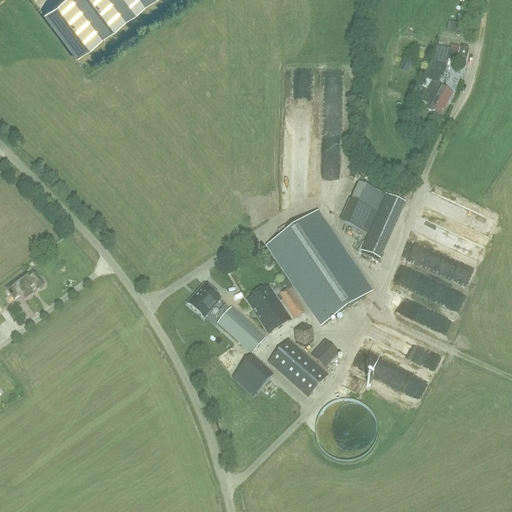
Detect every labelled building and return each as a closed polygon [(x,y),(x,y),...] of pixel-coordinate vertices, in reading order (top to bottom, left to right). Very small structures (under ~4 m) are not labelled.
[(64,0),(59,4),(46,14),(78,57),(155,0),(64,0)] [(470,26),(459,24),(457,34),(468,37),(470,26)] [(437,47),(424,78),(432,82),(437,84),(440,76),(442,77),(446,68),(444,67),(448,60),(452,61),(457,62),(456,66),(465,68),(469,52),(460,49),(459,53),(437,47)] [(411,64),(403,61),(400,71),(407,73),(411,64)] [(422,98),(421,101),(421,102),(429,106),(427,110),(440,117),(453,94),(439,86),(440,85),(437,84),(432,82),(427,90),(425,91),(422,98)] [(400,177),(396,185),(404,190),(409,182),(400,177)] [(351,201),(355,203),(345,225),(367,235),(385,196),(358,184),(351,201)] [(405,205),(385,196),(367,235),(360,252),(380,261),(405,205)] [(441,205),(437,216),(463,226),(467,215),(441,205)] [(370,295),(326,229),(316,214),(269,246),(323,327),(370,295)] [(449,250),(453,238),(424,228),(419,239),(449,250)] [(441,264),(443,258),(411,246),(405,263),(464,286),(468,275),(441,264)] [(395,286),(453,309),(459,296),(401,273),(395,286)] [(22,295),(25,300),(44,285),(36,274),(29,279),(26,275),(7,289),(15,300),(22,295)] [(204,286),(188,305),(203,319),(220,300),(204,286)] [(279,296),(276,298),(269,287),(247,301),(269,335),(291,321),(280,303),(283,301),(294,319),(303,313),(288,289),(279,295),(279,296)] [(221,320),(217,324),(252,355),(266,339),(231,308),(229,311),(221,320)] [(445,333),(448,322),(421,315),(418,326),(445,333)] [(305,348),(314,341),(313,330),(303,326),(294,333),(295,344),(305,348)] [(308,399),(328,376),(288,341),(268,363),(308,399)] [(325,369),(339,353),(325,341),(311,356),(325,369)] [(420,368),(433,374),(440,360),(427,354),(420,368)] [(253,399),(274,376),(252,356),(232,379),(253,399)] [(358,360),(353,374),(420,398),(425,385),(358,360)] [(322,449),(328,455),(335,459),(343,461),(352,461),(360,459),(367,454),(373,448),(376,440),(378,432),(377,425),(375,417),(371,411),(365,405),(359,402),(351,400),(343,400),(336,401),(329,405),(323,411),(318,418),(316,426),(316,434),(318,442),(322,449)]
